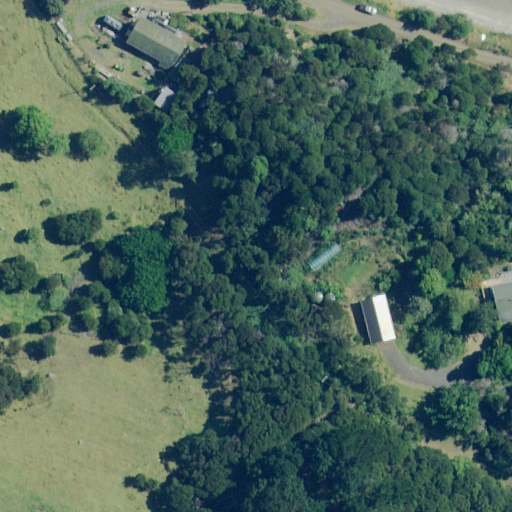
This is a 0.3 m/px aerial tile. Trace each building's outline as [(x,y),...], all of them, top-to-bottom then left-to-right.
[(187,44),(142,17),(128,41),(173,67),(187,44)] [(177,64),(185,71),(193,61),(185,54),(177,64)] [(114,75),(98,63),(91,73),(108,84),(114,75)] [(185,71),(177,64),(168,75),(176,82),(185,71)] [(180,96),(167,86),(155,102),(168,112),(180,96)] [(511,271),(497,274),(499,285),(491,286),(497,325),(511,322),(511,271)] [(397,337),(386,296),(363,302),(373,343),(397,337)]
